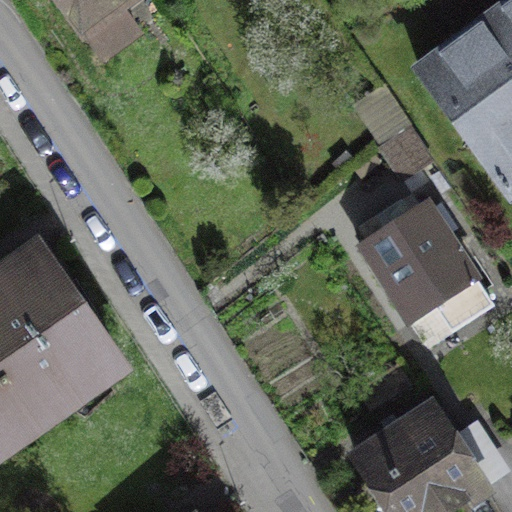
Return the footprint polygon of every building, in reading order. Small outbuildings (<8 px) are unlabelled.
[(65,0),(125,85),(167,56),(147,27),(186,0),(65,0)] [(511,23),(439,77),(511,175),(511,23)] [(442,170),(425,146),(397,166),(415,190),(442,170)] [(496,288),(433,200),(367,248),(430,335),(496,288)] [(0,489),(155,376),(57,244),(8,280),(0,286),(0,489)] [(511,511),(511,508),(446,424),(361,491),(377,511),(511,511)]
